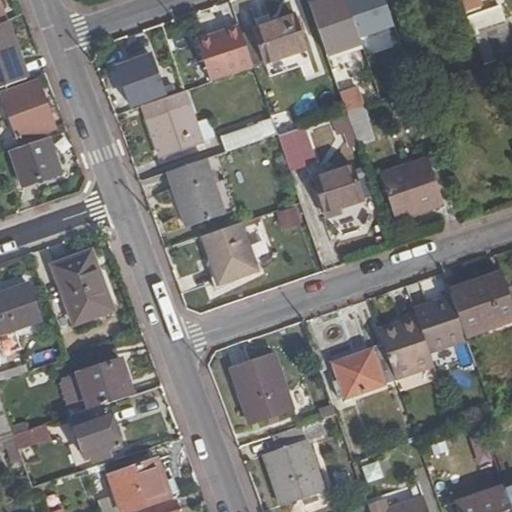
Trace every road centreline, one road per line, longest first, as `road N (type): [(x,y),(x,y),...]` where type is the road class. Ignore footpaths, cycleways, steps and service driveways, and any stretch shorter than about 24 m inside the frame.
road 1 (residential): [(174,344),(511,228)]
road 2 (residential): [(174,344),(236,511)]
road 3 (residential): [(58,35),(120,200)]
road 4 (residential): [(120,200),(174,344)]
road 5 (residential): [(0,242),(120,200)]
